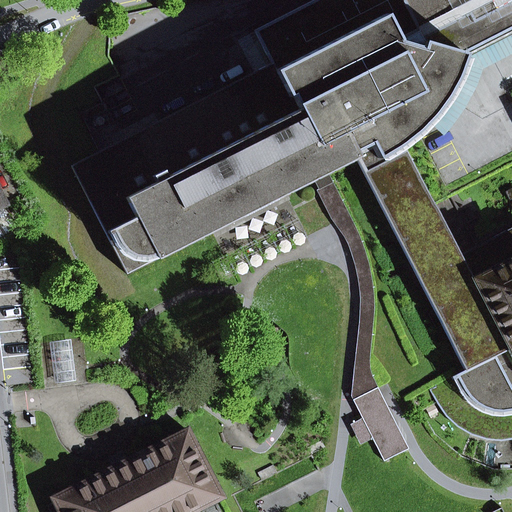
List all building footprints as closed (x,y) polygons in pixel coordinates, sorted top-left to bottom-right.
[(464,370),(493,357),(499,354),(507,349),(459,256),(401,142),(415,131),(425,120),(431,113),(444,122),(448,117),(451,112),(454,107),(442,98),(455,74),(463,54),(511,28),(511,0),(378,0),(375,2),(378,9),(311,43),(314,50),(276,70),(273,64),(270,65),(100,152),(74,165),(71,166),(126,275),(198,238),(285,193),(313,179),(316,186),(323,182),(330,179),(327,172),(355,157),(464,370)] [(378,0),(313,0),(253,31),(270,65),(273,64),(276,70),(314,50),(311,43),(378,9),(375,2),(378,0)] [(511,28),(463,54),(455,74),(442,98),(454,107),(451,112),(448,117),(444,122),(431,113),(425,120),(445,135),(467,104),(453,94),(460,81),(511,54),(511,28)] [(86,125),(91,135),(114,123),(103,102),(81,115),(86,125)] [(60,138),(74,165),(100,152),(91,135),(86,125),(60,138)] [(360,415),(365,425),(377,419),(390,413),(385,403),(378,389),(370,368),(374,308),(372,284),(365,254),(357,231),(330,179),(323,182),(316,186),(314,187),(331,219),(347,244),(356,272),(360,301),(351,397),(360,415)] [(511,228),(459,256),(507,349),(511,358),(511,228)] [(55,384),(76,381),(71,340),(50,343),(55,384)] [(511,394),(493,357),(464,370),(436,385),(438,387),(432,391),(438,403),(447,416),(458,426),(471,434),(486,438),(501,440),(511,438),(511,394)] [(365,425),(384,462),(408,449),(390,413),(377,419),(365,425)] [(53,498),(59,511),(161,511),(215,485),(187,430),(120,464),(53,498)] [(215,485),(161,511),(194,511),(222,498),(215,485)]
